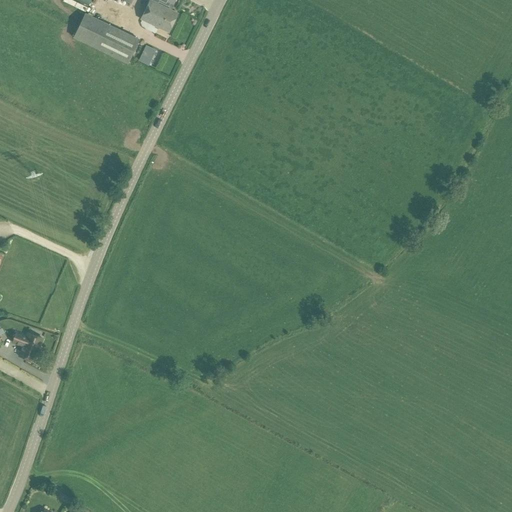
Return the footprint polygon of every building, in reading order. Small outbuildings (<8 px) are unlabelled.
[(68,0),(64,0),(63,3),(85,14),(87,9),(68,0)] [(151,0),(151,2),(172,11),(176,0),(151,0)] [(151,1),(141,20),(169,34),(178,14),(172,11),(151,2),(151,1)] [(84,14),(73,38),(128,65),(139,41),(84,14)] [(151,35),(162,40),(164,36),(153,32),(151,35)] [(15,334),(12,344),(22,348),(19,358),(30,362),(37,342),(15,334)]
